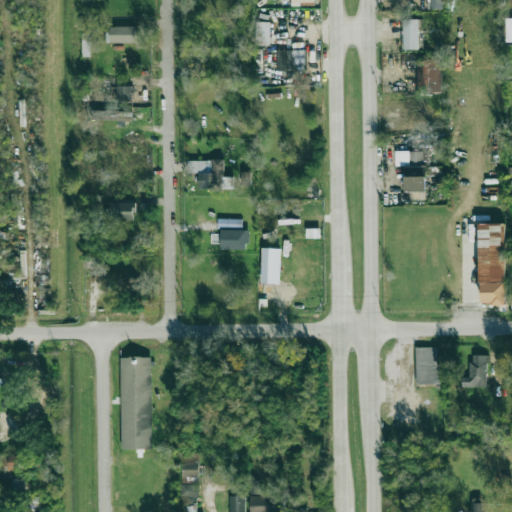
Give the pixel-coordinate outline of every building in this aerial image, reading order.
[(430,0),(430,8),(443,9),(442,0),(430,0)] [(403,19),(404,50),(419,49),(418,19),(403,19)] [(271,21),(256,21),(256,44),(270,45),(271,21)] [(138,26),(111,26),(111,43),(139,43),(138,26)] [(90,56),(91,33),(83,33),(82,56),(90,56)] [(276,50),(276,70),(306,70),(306,50),(276,50)] [(418,93),(443,92),(442,59),(417,59),(418,93)] [(117,100),(132,101),(133,86),(117,85),(117,100)] [(132,111),(91,110),(91,118),(132,119),(132,111)] [(397,131),(439,133),(440,115),(403,113),(403,124),(397,124),(397,131)] [(426,165),(423,165),(422,150),(395,151),(395,166),(405,166),(405,192),(426,191),(426,165)] [(199,186),(224,186),(224,160),(188,160),(188,172),(199,172),(199,186)] [(251,172),(241,171),(241,182),(251,183),(251,172)] [(110,221),(135,220),(135,202),(110,202),(110,221)] [(242,219),(218,218),(218,229),(242,229),(242,219)] [(504,223),(477,223),(478,284),(505,283),(504,223)] [(306,237),(320,238),(320,229),(306,229),(306,237)] [(221,249),(248,249),(248,230),(221,230),(221,249)] [(280,284),(281,248),(262,248),(261,283),(280,284)] [(437,347),(415,347),(415,386),(438,386),(437,347)] [(470,377),(462,377),(462,387),(487,387),(488,355),(471,355),(470,377)] [(152,356),(122,356),(123,447),(153,446),(152,356)] [(0,385),(3,386),(3,377),(19,377),(19,370),(0,370),(0,385)] [(180,496),(198,497),(200,453),(182,452),(180,496)] [(24,455),(7,455),(7,471),(24,471),(24,455)] [(12,490),(25,490),(25,479),(11,479),(12,490)] [(259,480),(250,480),(251,494),(260,494),(259,480)] [(284,511),(284,497),(268,497),(268,489),(260,489),(261,496),(249,496),(249,511),(284,511)] [(245,511),(245,496),(229,496),(229,511),(245,511)] [(485,511),(485,498),(471,498),(471,511),(485,511)]
